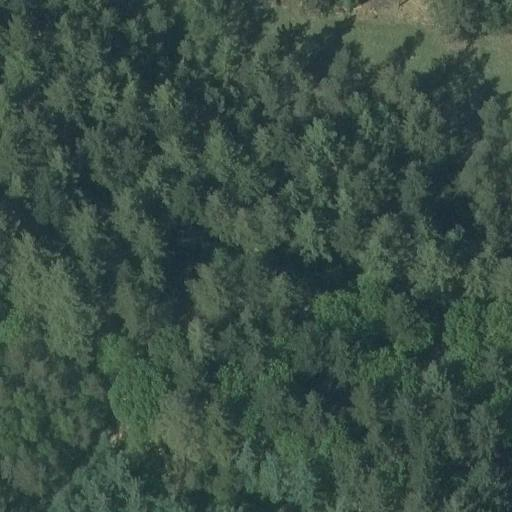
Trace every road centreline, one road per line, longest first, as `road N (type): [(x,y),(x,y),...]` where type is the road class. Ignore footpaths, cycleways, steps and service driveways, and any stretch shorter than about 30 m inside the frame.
road 1 (track): [(0,154),(161,275),(511,344)]
road 2 (track): [(57,511),(199,282)]
